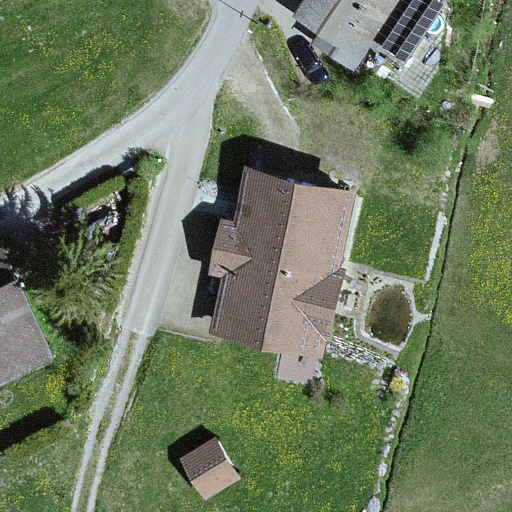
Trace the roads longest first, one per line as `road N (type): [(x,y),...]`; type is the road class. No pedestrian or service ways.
road 1 (residential): [(132,345),(197,94)]
road 2 (residential): [(197,94),(0,212)]
road 3 (track): [(84,511),(132,345)]
